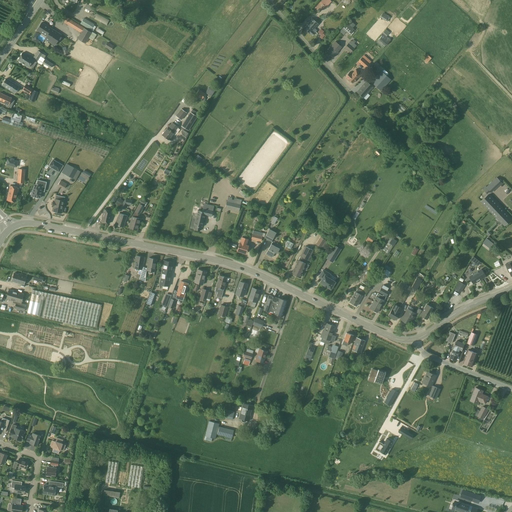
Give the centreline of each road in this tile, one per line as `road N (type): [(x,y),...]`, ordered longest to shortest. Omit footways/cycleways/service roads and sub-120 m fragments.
road 1 (tertiary): [(84,233),(216,259),(295,291)]
road 2 (tertiary): [(295,291),(394,338),(417,339)]
road 3 (unclassified): [(350,90),(268,0)]
